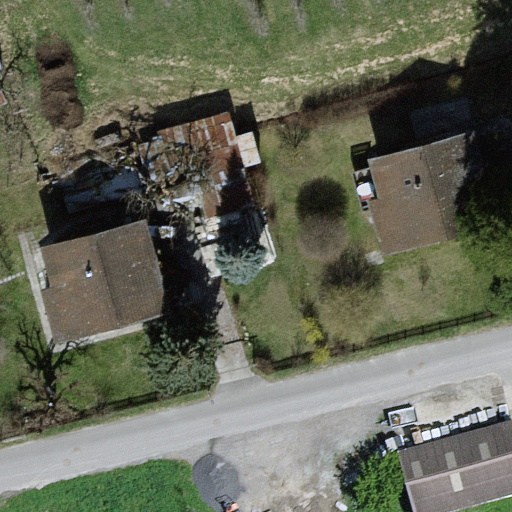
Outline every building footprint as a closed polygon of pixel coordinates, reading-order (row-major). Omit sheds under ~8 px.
[(252,216),(228,122),(131,141),(141,199),(185,188),(195,226),(252,216)] [(511,173),(503,132),(372,164),(379,201),(370,205),(386,258),(511,230),(511,173)] [(146,229),(43,253),(54,293),(43,304),(60,350),(171,312),(146,229)] [(511,420),(399,453),(416,511),(450,511),(511,494),(511,420)] [(324,511),(313,481),(267,498),(271,511),(324,511)]
